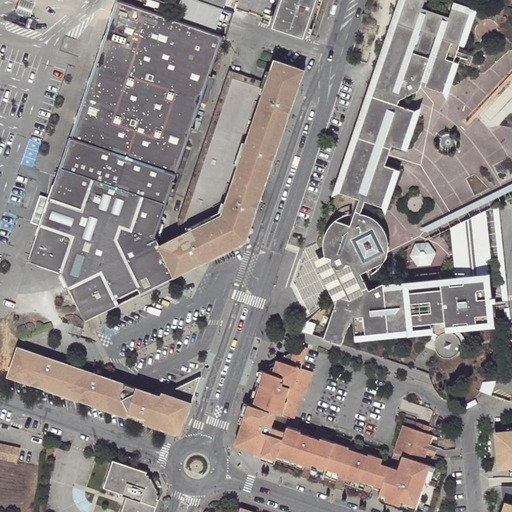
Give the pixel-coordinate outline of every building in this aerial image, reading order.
[(19,0),(15,11),(29,16),(34,0),(19,0)] [(122,0),(117,0),(49,200),(41,223),(30,255),(28,261),(61,272),(68,285),(85,318),(118,302),(139,291),(173,275),(158,245),(157,241),(154,236),(172,182),(175,173),(206,81),(209,72),(222,34),(214,31),(222,8),(199,0),(198,0),(179,0),(178,5),(173,17),(122,0)] [(280,0),(272,25),(302,35),(309,38),(321,0),(280,0)] [(444,92),(470,13),(453,8),(450,16),(423,8),(425,0),(404,0),(377,80),(413,92),(419,89),(423,80),(426,81),(425,85),(444,92)] [(228,70),(177,222),(183,233),(195,258),(243,234),(299,68),(274,60),(271,72),(267,83),(263,81),(228,70)] [(243,234),(195,258),(183,233),(158,245),(173,275),(174,276),(247,241),(304,70),(299,68),(243,234)] [(215,74),(209,72),(206,81),(212,83),(215,74)] [(350,264),(362,291),(368,288),(355,260),(385,246),(376,229),(373,231),(366,217),(359,214),(363,200),(381,205),(394,167),(384,164),(391,145),(401,148),(414,110),(396,104),(398,99),(413,92),(377,80),(340,192),(357,198),(348,224),(339,221),(337,224),(334,226),(332,229),(330,232),(329,235),(328,239),(327,242),(327,246),(328,249),(328,253),(330,257),(331,257),(331,259),(331,261),(331,263),(332,265),(334,266),(335,267),(337,268),(339,268),(341,268),(343,267),(344,267),(346,265),(347,264),(347,263),(350,264)] [(329,227),(327,230),(324,237),(324,248),(325,257),(325,260),(325,262),(324,265),(323,267),(321,269),(319,271),(318,272),(331,297),(332,295),(333,294),(335,292),(336,292),(338,291),(340,291),(342,291),(344,292),(345,293),(347,295),(348,296),(348,298),(362,291),(350,264),(347,263),(347,264),(346,265),(344,267),(343,267),(341,268),(339,268),(337,268),(335,267),(334,266),(332,265),(331,263),(331,261),(331,259),(331,257),(330,257),(328,253),(328,249),(327,246),(327,242),(328,239),(329,235),(330,232),(332,229),(334,226),(337,224),(339,221),(348,224),(357,198),(340,192),(332,219),(337,220),(333,223),(329,227)] [(33,220),(41,223),(49,200),(41,197),(33,220)] [(493,204),(503,298),(508,298),(498,202),(493,204)] [(449,225),(455,280),(479,277),(492,276),(485,209),(449,225)] [(434,252),(427,241),(414,242),(409,255),(416,264),(429,263),(434,252)] [(68,285),(61,272),(58,274),(64,287),(68,285)] [(488,324),(487,313),(485,300),(484,283),(479,277),(455,280),(382,287),(382,281),(368,288),(362,291),(348,298),(348,296),(347,295),(345,293),(344,292),(342,291),(340,291),(338,291),(336,292),(335,292),(333,294),(332,295),(331,297),(332,302),(334,306),(323,337),(341,343),(349,322),(353,320),(355,333),(396,330),(397,336),(433,333),(436,335),(434,338),(433,342),(433,346),(435,350),(438,354),(442,356),(444,357),(449,357),(454,355),(457,352),(459,349),(460,344),(459,339),(457,335),(453,332),(457,327),(488,324)] [(494,313),(494,303),(493,299),(485,300),(487,313),(494,313)] [(291,326),(311,333),(314,323),(305,320),(291,326)] [(79,334),(82,325),(74,323),(71,332),(79,334)] [(291,418),(295,418),(300,403),(298,402),(299,396),(302,397),(305,390),(306,391),(314,371),(301,366),(309,346),(304,345),(279,358),(278,361),(262,368),(250,403),(244,422),(236,443),(256,450),(255,454),(276,461),(288,424),(290,424),(291,418)] [(180,433),(193,396),(194,393),(186,391),(184,384),(162,396),(17,347),(13,360),(8,375),(127,415),(129,411),(143,416),(142,420),(180,433)] [(200,376),(184,384),(186,391),(194,393),(200,376)] [(482,381),(479,389),(490,393),(494,379),(482,381)] [(243,406),(239,421),(244,422),(250,403),(248,402),(245,401),(243,406)] [(143,416),(129,411),(127,415),(142,420),(143,416)] [(276,461),(301,470),(308,472),(335,481),(342,484),(370,493),(372,487),(373,485),(380,487),(379,490),(377,496),(416,509),(426,478),(431,464),(422,461),(425,451),(434,454),(437,446),(428,443),(432,432),(439,435),(441,428),(404,416),(392,449),(402,453),(397,467),(381,461),(382,456),(369,451),(368,453),(347,446),(348,444),(323,435),(322,437),(303,430),(303,428),(290,424),(288,424),(276,461)] [(511,428),(496,431),(499,459),(502,458),(503,466),(511,465),(511,428)] [(0,453),(0,458),(6,460),(9,445),(2,444),(0,453)] [(9,445),(6,460),(14,462),(18,447),(9,445)] [(153,511),(158,500),(156,499),(157,495),(155,489),(160,486),(156,480),(152,482),(148,475),(145,474),(146,471),(112,459),(102,488),(122,494),(121,496),(125,497),(119,511),(153,511)] [(435,465),(431,464),(426,478),(430,479),(435,465)] [(511,511),(511,485),(501,485),(503,500),(508,502),(505,509),(504,508),(502,511),(501,511),(511,511)]
